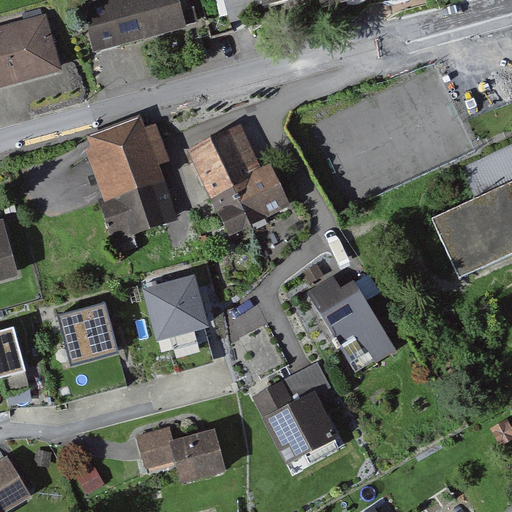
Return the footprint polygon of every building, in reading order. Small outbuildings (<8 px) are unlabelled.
[(121,0),(77,13),(91,60),(185,33),(174,0),(121,0)] [(298,0),(322,0),(324,8),(352,0),(259,0),(263,10),(298,0)] [(0,30),(0,90),(58,75),(42,19),(0,30)] [(84,142),(119,240),(173,221),(139,123),(84,142)] [(241,128),(190,152),(229,234),(280,210),(241,128)] [(511,259),(511,152),(463,175),(477,206),(431,227),(458,285),(511,259)] [(0,227),(0,282),(17,278),(3,227),(0,227)] [(152,289),(167,339),(218,325),(203,274),(152,289)] [(314,297),(359,373),(391,354),(347,278),(314,297)] [(71,314),(85,362),(131,349),(118,301),(71,314)] [(0,336),(0,387),(44,375),(30,327),(0,336)] [(254,400),(287,468),(338,443),(305,375),(254,400)] [(511,442),(511,430),(506,421),(488,431),(499,450),(511,442)] [(144,470),(171,462),(177,486),(226,472),(215,435),(177,446),(172,431),(136,441),(144,470)] [(0,511),(25,497),(6,463),(0,465),(0,511)]
